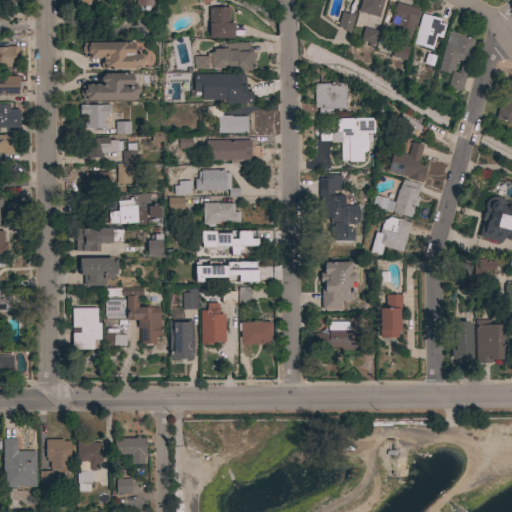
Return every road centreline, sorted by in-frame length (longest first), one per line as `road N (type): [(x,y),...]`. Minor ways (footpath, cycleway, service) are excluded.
road 1 (residential): [(0,399),(511,396)]
road 2 (residential): [(47,399),(43,0)]
road 3 (residential): [(285,400),(284,47)]
road 4 (residential): [(435,398),(432,277),(463,140)]
